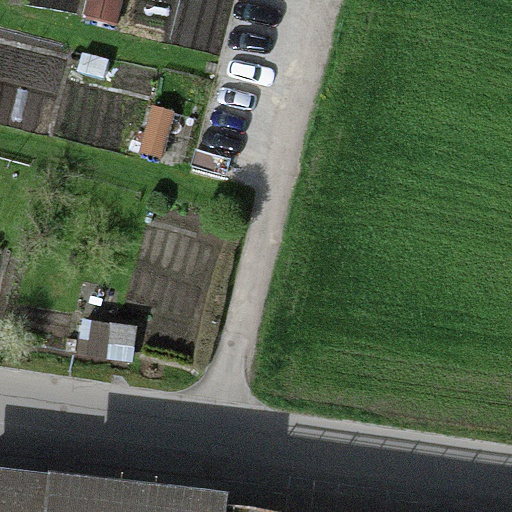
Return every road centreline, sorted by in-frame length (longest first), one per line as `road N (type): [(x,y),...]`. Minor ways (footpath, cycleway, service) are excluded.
road 1 (residential): [(0,410),(511,477)]
road 2 (track): [(326,0),(216,439)]
